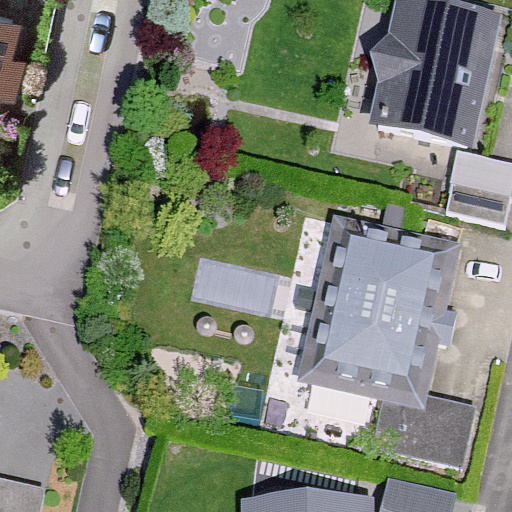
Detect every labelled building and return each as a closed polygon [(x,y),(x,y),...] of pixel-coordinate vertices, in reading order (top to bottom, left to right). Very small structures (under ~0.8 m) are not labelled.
[(483,37),(387,18),(362,144),(458,163),(483,37)] [(21,27),(0,22),(0,105),(2,106),(21,27)] [(416,421),(452,259),(324,232),(289,393),(416,421)] [(0,476),(0,511),(44,511),(47,481),(0,476)] [(448,511),(450,506),(385,491),(380,511),(448,511)]
